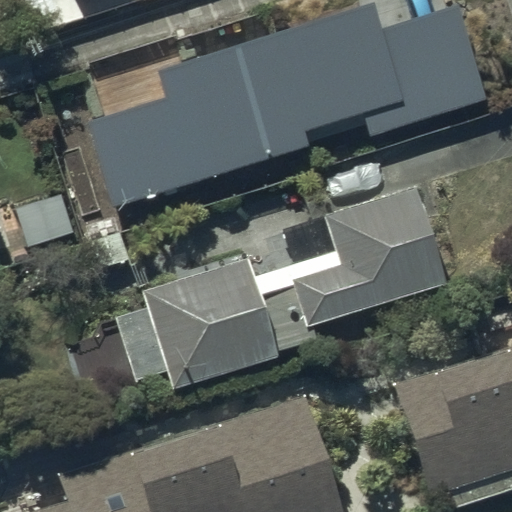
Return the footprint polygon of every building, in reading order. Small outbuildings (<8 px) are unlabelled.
[(73,124),(98,207),(355,128),(357,136),(473,101),(444,8),(365,32),(358,7),(137,75),(146,102),(73,124)] [(286,259),(326,247),(332,266),(283,281),(295,323),(436,282),(408,186),(316,213),(276,226),(286,259)] [(130,291),(135,309),(103,319),(122,380),(154,370),(159,388),(261,357),(232,260),(130,291)] [(419,495),(431,491),(437,511),(438,511),(511,488),(511,342),(383,384),(419,495)] [(22,511),(329,511),(292,395),(47,475),(55,502),(22,511)]
